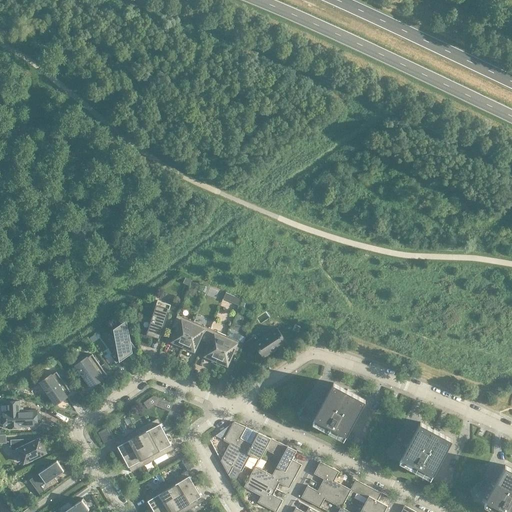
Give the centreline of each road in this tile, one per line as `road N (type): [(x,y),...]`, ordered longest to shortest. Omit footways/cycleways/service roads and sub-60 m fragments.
road 1 (residential): [(511,432),(315,354),(231,405)]
road 2 (trunk): [(255,0),(511,117)]
road 3 (residential): [(121,511),(77,437),(83,419),(152,374),(231,405)]
road 4 (residential): [(442,511),(231,405)]
road 5 (trunk): [(511,82),(335,0)]
road 6 (residential): [(231,405),(195,436),(236,511)]
